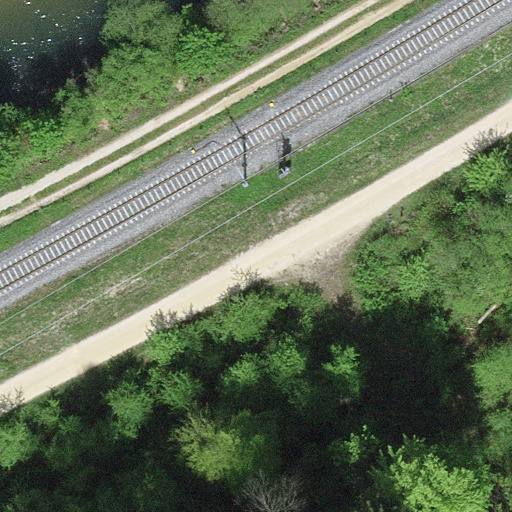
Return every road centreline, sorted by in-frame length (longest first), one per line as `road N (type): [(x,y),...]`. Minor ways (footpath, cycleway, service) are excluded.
road 1 (track): [(511,114),(382,192),(0,394)]
road 2 (track): [(384,0),(0,213)]
